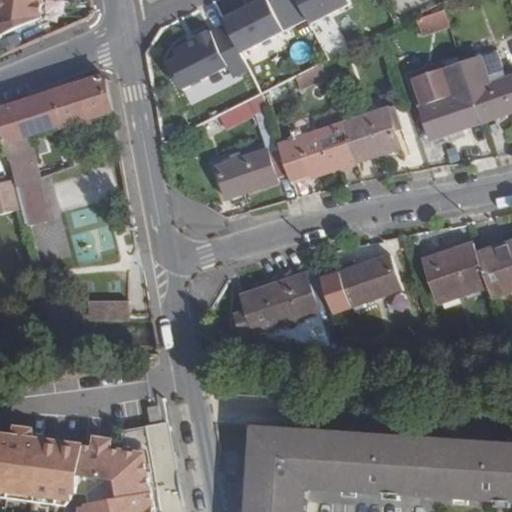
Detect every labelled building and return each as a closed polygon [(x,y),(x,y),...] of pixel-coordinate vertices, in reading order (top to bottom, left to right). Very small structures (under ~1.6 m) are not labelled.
[(0,0),(0,8),(1,9),(0,15),(0,26),(2,35),(43,17),(45,1),(45,0),(0,0)] [(310,19),(300,0),(273,0),(271,2),(270,0),(262,0),(225,19),(228,24),(243,53),(310,19)] [(350,0),(300,0),(310,19),(312,25),(352,4),(350,0)] [(449,8),(420,19),(427,35),(455,25),(449,8)] [(336,18),(317,24),(328,53),(346,47),(336,18)] [(251,70),(228,24),(211,32),(211,30),(200,36),(201,37),(176,49),(180,57),(170,62),(184,90),(230,67),(236,78),(251,70)] [(511,74),(473,88),(485,122),(511,112),(511,74)] [(52,92),(62,123),(63,127),(113,113),(106,76),(52,92)] [(422,106),(433,140),(485,122),(473,88),(422,106)] [(62,123),(52,92),(0,108),(0,127),(1,130),(4,141),(62,123)] [(221,113),(227,128),(270,111),(264,96),(221,113)] [(387,113),(343,128),(357,167),(400,152),(387,113)] [(311,177),(313,182),(357,167),(343,128),(278,149),(290,184),(311,177)] [(277,186),(266,153),(216,169),(227,202),(277,186)] [(111,167),(85,175),(82,164),(50,174),(62,211),(120,193),(111,167)] [(18,186),(15,177),(0,181),(0,213),(24,206),(18,186)] [(311,177),(290,184),(292,189),(313,182),(311,177)] [(36,180),(19,186),(27,211),(40,207),(44,206),(36,180)] [(40,207),(27,211),(31,224),(48,219),(44,206),(40,207)] [(511,237),(475,251),(488,289),(490,293),(511,285),(511,237)] [(425,263),(440,307),(488,289),(474,247),(425,263)] [(401,294),(389,259),(340,276),(352,311),(401,294)] [(333,354),(345,354),(319,278),(308,282),(333,354)] [(308,282),(242,303),(247,318),(235,322),(243,346),(275,336),(280,352),(333,354),(308,282)] [(131,305),(91,305),(91,319),(104,319),(131,319),(131,317),(131,305)] [(162,420),(160,406),(150,407),(152,422),(162,420)] [(301,511),(303,489),(326,491),(381,494),(397,494),(493,500),(508,501),(511,501),(511,441),(298,428),(249,425),(245,483),(244,489),(242,511),(301,511)] [(182,511),(169,428),(161,429),(174,511),(182,511)] [(14,438),(0,435),(0,491),(64,503),(66,494),(81,497),(83,508),(81,508),(81,511),(174,511),(161,429),(120,436),(123,455),(110,453),(110,449),(94,447),(93,451),(30,440),(30,436),(15,433),(14,438)] [(0,491),(0,498),(57,508),(64,503),(0,491)]
